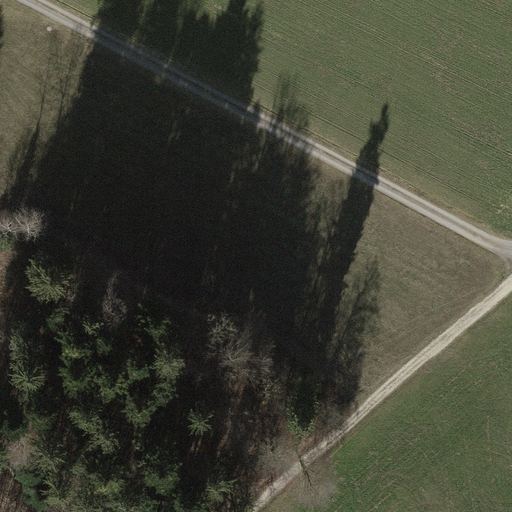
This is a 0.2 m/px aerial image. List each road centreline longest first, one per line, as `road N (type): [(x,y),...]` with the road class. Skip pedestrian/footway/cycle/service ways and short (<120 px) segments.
road 1 (track): [(26,0),(511,248)]
road 2 (track): [(511,284),(250,511)]
